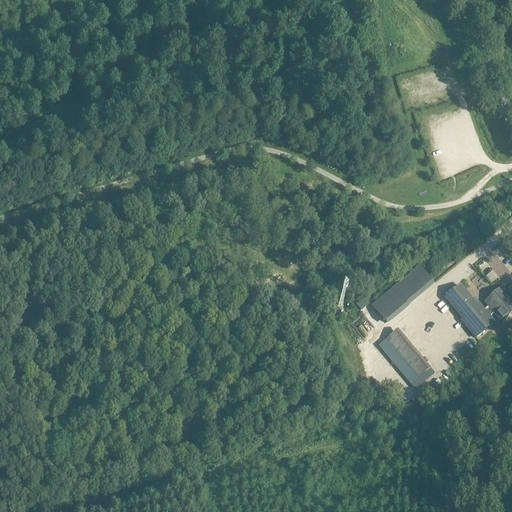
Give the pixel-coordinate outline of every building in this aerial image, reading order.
[(400,313),(436,283),(423,268),(374,310),(384,321),(387,324),(400,313)] [(478,307),(461,287),(446,299),(463,320),(461,321),(476,339),(495,323),(490,317),(494,313),(502,323),(511,315),(511,297),(504,288),(486,303),(490,308),(485,312),(480,306),(478,307)] [(433,369),(398,328),(379,344),(414,385),(433,369)] [(393,389),(401,391),(402,384),(394,383),(393,389)] [(365,386),(355,388),(358,404),(368,402),(365,386)] [(397,403),(371,406),(372,414),(398,411),(397,403)]
